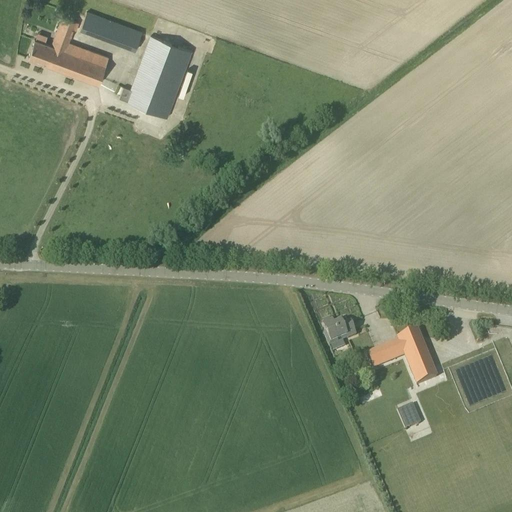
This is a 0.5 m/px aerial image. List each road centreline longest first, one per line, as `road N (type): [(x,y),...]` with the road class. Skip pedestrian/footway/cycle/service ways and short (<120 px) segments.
road 1 (tertiary): [(511,308),(308,274),(28,260)]
road 2 (unclassified): [(28,260),(93,128),(94,103),(83,88),(0,60)]
